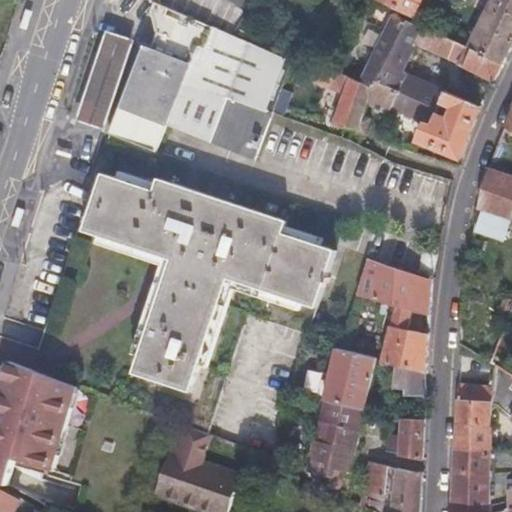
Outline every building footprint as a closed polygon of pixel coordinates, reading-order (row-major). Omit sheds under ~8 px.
[(222,0),(153,0),(160,3),(226,31),(237,6),(222,0)] [(384,0),(413,14),(420,0),(384,0)] [(504,65),(511,49),(511,0),(493,0),(469,48),(504,65)] [(266,38),(239,25),(235,34),(226,31),(160,3),(157,9),(158,27),(150,44),(141,41),(105,134),(156,153),(167,126),(256,160),(275,112),(277,106),(282,93),(296,61),(262,46),(266,38)] [(397,13),(370,69),(364,82),(373,86),(377,79),(398,90),(405,73),(402,72),(414,43),(495,81),(504,65),(469,48),(397,13)] [(131,40),(103,32),(74,120),(102,129),(131,40)] [(373,86),(364,82),(329,67),(324,78),(349,89),(335,126),(351,129),(366,135),(372,121),(364,118),(371,101),(385,107),(398,90),(377,79),(373,86)] [(405,73),(398,90),(385,107),(381,115),(398,122),(402,114),(411,118),(427,83),(405,73)] [(433,127),(447,92),(427,83),(411,118),(427,124),(433,127)] [(461,161),(482,108),(447,92),(433,127),(427,124),(418,145),(461,161)] [(511,177),(490,170),(482,193),(479,210),(511,221),(511,177)] [(194,395),(184,426),(208,435),(247,315),(306,335),(324,282),(327,283),(329,277),(325,276),(334,251),(282,234),(286,221),(157,178),(153,191),(102,174),(83,232),(177,263),(139,377),(194,395)] [(433,280),(438,256),(425,253),(418,275),(433,280)] [(370,258),(358,291),(396,305),(414,311),(431,318),(433,280),(418,275),(370,258)] [(414,311),(396,305),(380,362),(394,366),(428,374),(430,335),(409,329),(414,311)] [(331,373),(325,398),(365,407),(375,360),(376,357),(336,348),(331,373)] [(455,452),(492,453),(493,406),(497,405),(508,416),(511,412),(511,368),(495,358),(492,373),(458,373),(455,452)] [(82,388),(13,363),(0,406),(0,479),(11,486),(25,461),(54,480),(82,388)] [(427,395),(428,374),(394,366),(394,388),(409,389),(409,394),(427,395)] [(302,393),(325,398),(331,373),(307,368),(302,393)] [(365,407),(325,398),(316,439),(313,439),(306,469),(331,475),(328,488),(346,492),(353,460),(365,407)] [(404,436),(388,435),(386,449),(406,456),(424,457),(426,417),(406,416),(404,436)] [(182,425),(173,448),(158,490),(216,511),(229,511),(243,474),(208,461),(216,438),(208,435),(184,426),(182,425)] [(455,452),(452,511),(491,511),(492,453),(455,452)] [(368,494),(366,509),(376,511),(384,511),(387,466),(367,462),(362,493),(368,494)] [(387,466),(384,511),(421,511),(423,472),(387,466)] [(0,508),(6,511),(11,511),(20,497),(0,485),(0,508)]
